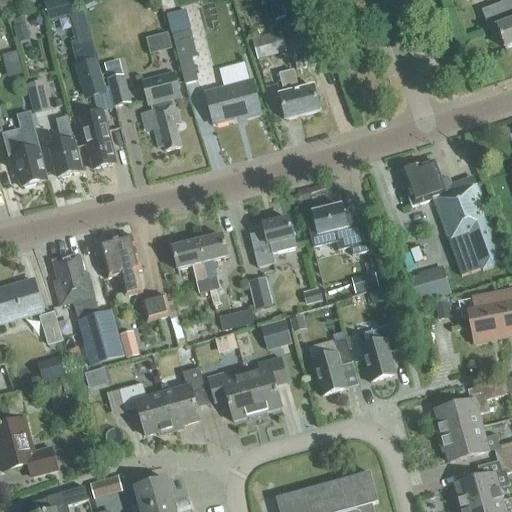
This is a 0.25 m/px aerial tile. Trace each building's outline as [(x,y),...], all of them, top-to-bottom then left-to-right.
[(80,16),(76,0),(61,0),(42,5),(47,24),(80,16)] [(511,48),(511,0),(503,0),(500,1),(502,5),(481,13),(492,43),(501,39),(505,51),(511,48)] [(188,15),(171,19),(174,35),(186,87),(199,84),(193,61),(198,59),(192,31),(188,15)] [(83,18),(70,22),(79,51),(74,53),(78,67),(75,68),(86,102),(108,95),(92,47),(83,18)] [(26,25),(13,28),(16,39),(29,36),(26,25)] [(287,55),(281,33),(253,41),(259,62),(287,55)] [(170,37),(148,42),(151,56),(152,59),(174,53),(170,37)] [(123,79),(119,63),(105,67),(109,82),(123,79)] [(286,123),(320,114),(314,89),(299,93),(294,73),(280,77),(285,96),(280,97),(286,123)] [(181,126),(176,107),(174,101),(182,100),(176,76),(142,85),(148,108),(152,107),(153,113),(150,114),(150,115),(146,116),(144,120),(147,131),(151,133),(155,132),(159,150),(165,148),(166,153),(182,149),(177,127),(181,126)] [(116,110),(131,106),(124,78),(123,79),(109,82),(108,83),(116,110)] [(246,121),(261,117),(253,84),(206,96),(214,127),(246,119),(246,121)] [(43,85),(27,89),(34,116),(50,112),(43,85)] [(105,117),(93,119),(82,122),(94,172),(116,167),(112,150),(113,149),(105,117)] [(50,147),(58,180),(61,179),(63,180),(70,179),(72,176),(82,173),(68,120),(57,123),(62,144),(50,147)] [(35,186),(47,183),(42,166),(44,165),(34,126),(22,129),(28,153),(14,157),(23,189),(24,189),(25,191),(35,188),(35,186)] [(504,264),(477,187),(447,197),(436,165),(420,170),(420,168),(402,174),(407,189),(409,199),(412,210),(434,202),(461,279),(504,264)] [(342,208),(313,216),(316,226),(308,228),(314,252),(337,246),(339,254),(351,251),(353,258),(369,254),(362,226),(347,229),(342,208)] [(297,251),(295,241),(296,241),(290,221),(263,228),(265,235),(251,238),(254,250),(260,271),(275,267),(273,257),(297,251)] [(132,276),(142,273),(133,238),(100,247),(109,282),(120,279),(125,300),(138,297),(132,276)] [(223,238),(198,244),(203,267),(204,267),(229,261),(223,238)] [(210,294),(207,282),(204,267),(203,267),(198,244),(173,251),(178,273),(193,269),(200,297),(210,294)] [(58,284),(54,285),(61,311),(74,307),(79,325),(91,322),(86,304),(96,301),(89,276),(85,277),(80,258),(53,265),(58,284)] [(451,297),(443,268),(419,275),(420,278),(411,280),(419,306),(451,297)] [(362,295),(379,291),(375,277),(359,281),(362,295)] [(217,279),(207,282),(210,294),(220,292),(217,279)] [(273,307),(266,280),(248,285),(255,312),(273,307)] [(0,327),(43,314),(34,284),(0,293),(0,327)] [(322,304),(319,292),(309,294),(313,307),(322,304)] [(380,306),(386,304),(383,293),(377,295),(380,306)] [(511,293),(495,297),(503,341),(511,338),(511,293)] [(172,319),(165,297),(141,304),(148,326),(172,319)] [(503,341),(495,297),(473,301),(473,302),(459,305),(463,322),(470,320),(475,346),(503,341)] [(451,314),(449,304),(435,307),(437,317),(451,314)] [(64,344),(55,315),(40,319),(49,349),(64,344)] [(236,330),(233,316),(219,319),(223,333),(236,330)] [(305,327),(302,318),(290,321),(292,331),(305,327)] [(287,321),(273,325),(279,345),(292,342),(287,321)] [(216,338),(211,322),(184,330),(189,346),(216,338)] [(374,334),(358,338),(361,349),(371,385),(397,378),(390,355),(402,352),(395,328),(374,334)] [(181,334),(174,336),(176,344),(184,342),(181,334)] [(334,337),(336,344),(346,342),(344,334),(334,337)] [(238,351),(234,338),(216,343),(220,356),(238,351)] [(341,369),(353,366),(346,342),(336,344),(334,345),(337,356),(312,363),(323,399),(348,392),(341,369)] [(136,346),(124,350),(127,361),(140,358),(136,346)] [(78,350),(68,353),(74,373),(84,369),(78,350)] [(68,356),(36,365),(43,384),(74,375),(68,356)] [(276,388),(289,385),(282,361),(259,367),(261,375),(247,379),(258,418),(282,412),(276,388)] [(192,396),(206,392),(200,369),(182,374),(187,390),(169,395),(167,386),(161,388),(163,396),(174,434),(175,434),(174,431),(200,424),(192,396)] [(104,371),(86,376),(90,391),(108,386),(104,371)] [(258,418),(247,379),(233,383),(231,375),(208,381),(215,405),(228,402),(234,425),(258,418)] [(84,416),(80,401),(88,399),(84,382),(49,391),(57,423),(84,416)] [(487,403),(509,397),(505,383),(468,393),(471,404),(436,414),(439,425),(435,426),(439,441),(481,430),(478,418),(490,414),(487,403)] [(174,434),(163,396),(147,401),(143,386),(118,393),(125,415),(138,411),(146,439),(159,436),(159,438),(174,434)] [(0,403),(0,404),(4,421),(22,416),(17,398),(0,403)] [(34,481),(58,474),(52,451),(34,456),(25,423),(0,429),(0,462),(4,475),(30,468),(34,481)] [(497,438),(484,441),(481,430),(439,441),(444,456),(447,455),(450,466),(495,453),(498,464),(511,460),(511,446),(500,449),(497,438)] [(510,489),(507,477),(511,475),(511,460),(498,464),(502,477),(495,479),(494,477),(456,488),(459,499),(456,500),(458,511),(469,511),(501,503),(498,492),(510,489)] [(373,511),(372,507),(378,505),(370,476),(276,502),(279,511),(373,511)] [(123,494),(119,480),(91,487),(95,502),(123,494)] [(134,491),(140,511),(152,511),(174,506),(167,482),(134,491)] [(68,511),(68,510),(89,504),(85,490),(47,501),(50,511),(68,511)] [(503,511),(501,503),(469,511),(503,511)]
